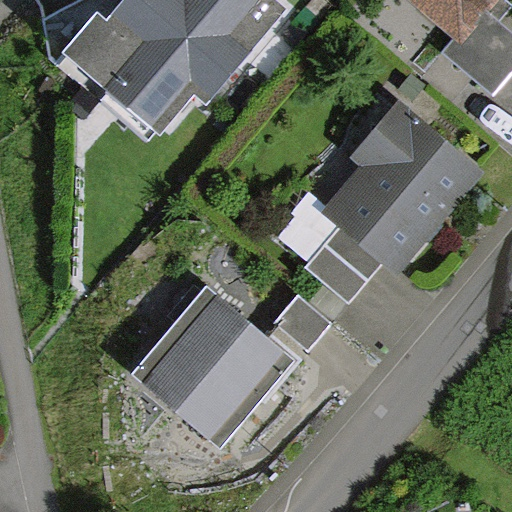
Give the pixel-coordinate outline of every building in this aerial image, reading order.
[(167,144),(204,100),(218,111),(298,14),(280,0),(148,0),(122,32),(112,24),(75,69),(167,144)] [(511,88),(511,33),(492,16),(506,0),(414,0),(463,42),(450,57),(501,101),(511,88)] [(354,306),(387,265),(404,279),(486,180),(450,151),(458,142),(390,86),(340,145),(347,151),(307,200),(348,233),(315,273),(354,306)] [(303,369),(218,294),(134,388),(219,463),(303,369)] [(312,360),(336,334),(304,305),(280,331),(312,360)]
